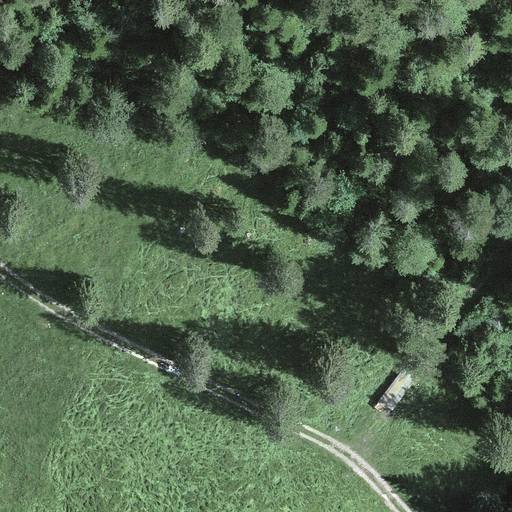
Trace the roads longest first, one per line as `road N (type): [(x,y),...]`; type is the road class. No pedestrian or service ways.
road 1 (track): [(406,511),(324,442),(136,352),(0,269)]
road 2 (track): [(343,455),(463,305),(511,221)]
